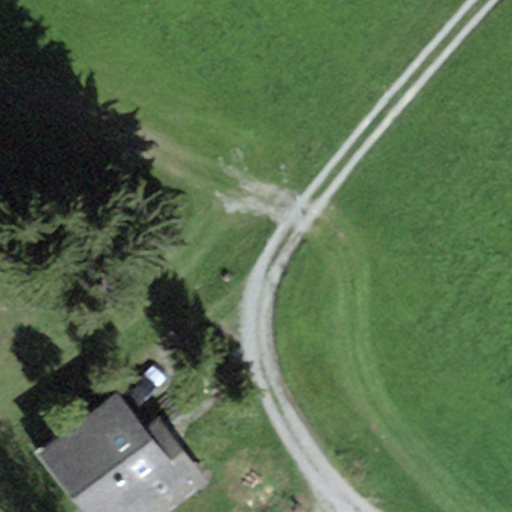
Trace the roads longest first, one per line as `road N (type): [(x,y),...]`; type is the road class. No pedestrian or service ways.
road 1 (track): [(359,511),(322,477),(274,395),(253,331),(261,282),(290,221),(495,0)]
road 2 (track): [(0,109),(53,114),(290,221)]
